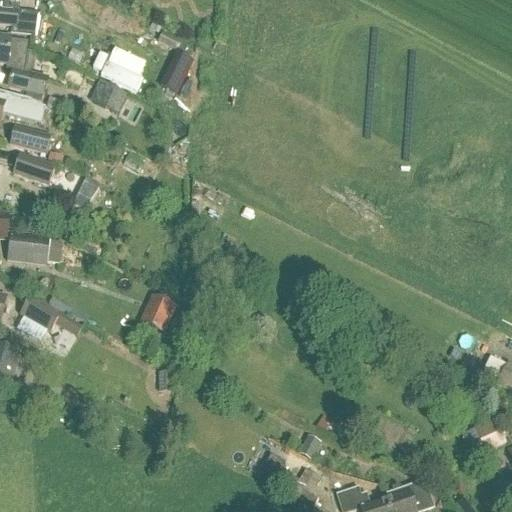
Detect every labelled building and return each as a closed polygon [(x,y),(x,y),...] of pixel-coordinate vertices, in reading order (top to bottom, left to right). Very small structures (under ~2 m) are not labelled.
[(30,44),(34,20),(14,17),(15,13),(13,12),(15,0),(0,0),(0,31),(7,33),(6,40),(30,44)] [(180,47),(162,38),(158,47),(175,56),(180,47)] [(0,70),(5,71),(9,44),(0,42),(0,70)] [(9,44),(5,71),(5,74),(12,75),(12,74),(23,77),(27,47),(9,44)] [(176,57),(170,70),(184,77),(191,64),(176,57)] [(43,102),(49,83),(23,77),(12,74),(12,75),(7,93),(43,102)] [(0,120),(40,131),(44,114),(28,106),(0,97),(0,120)] [(47,159),(52,140),(15,131),(10,150),(47,159)] [(53,171),(18,159),(11,179),(47,190),(53,171)] [(46,272),(49,242),(10,238),(7,267),(46,272)] [(84,331),(30,301),(20,320),(51,337),(55,330),(77,342),(84,331)] [(151,302),(140,327),(164,338),(175,313),(151,302)] [(0,386),(10,390),(18,359),(0,353),(0,386)] [(511,397),(511,369),(507,367),(496,390),(511,397)] [(93,437),(101,423),(82,413),(74,427),(93,437)] [(484,458),(506,448),(500,436),(493,421),(486,424),(488,427),(473,434),(479,446),(484,458)] [(312,465),(321,447),(308,440),(298,458),(312,465)] [(273,489),(284,468),(270,460),(259,482),(273,489)] [(385,505),(387,511),(432,511),(427,496),(415,490),(383,500),(385,505)] [(387,511),(385,505),(370,510),(366,498),(360,500),(358,493),(335,500),(339,511),(387,511)]
